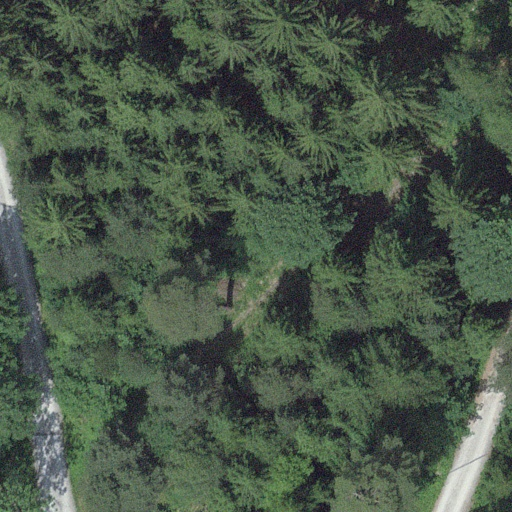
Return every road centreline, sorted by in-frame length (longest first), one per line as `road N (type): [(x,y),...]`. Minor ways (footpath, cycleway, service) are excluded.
road 1 (track): [(0,192),(62,511)]
road 2 (track): [(453,511),(511,347)]
